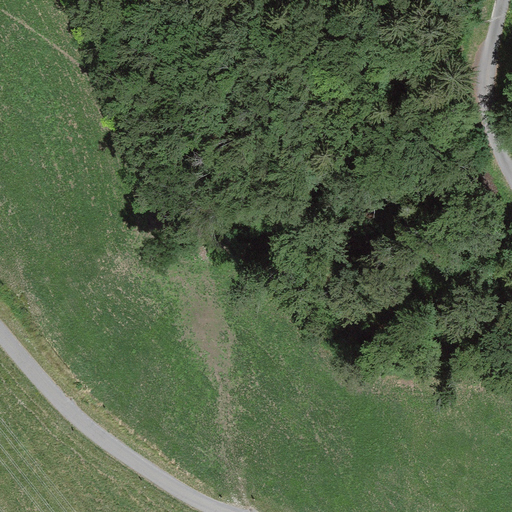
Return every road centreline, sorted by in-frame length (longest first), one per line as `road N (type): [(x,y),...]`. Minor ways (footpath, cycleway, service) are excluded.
road 1 (residential): [(0,334),(109,441),(188,494),(236,511)]
road 2 (track): [(502,0),(489,44),(489,114),(511,178)]
